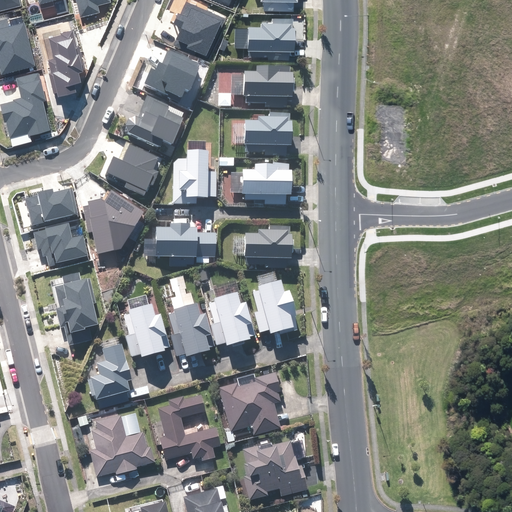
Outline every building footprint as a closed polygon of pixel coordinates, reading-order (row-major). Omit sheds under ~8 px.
[(0,0),(0,10),(21,6),(19,0),(0,0)] [(75,0),(80,18),(100,13),(98,5),(111,2),(110,0),(75,0)] [(260,0),(260,3),(264,3),(264,13),(293,14),(293,4),(297,4),(297,0),(260,0)] [(207,58),(225,19),(186,2),(180,14),(178,13),(173,24),(181,28),(173,45),(199,57),(200,55),(207,58)] [(0,75),(36,66),(25,22),(9,27),(7,19),(0,20),(0,75)] [(248,51),(248,58),(268,58),(268,61),(289,61),(289,52),(294,52),(294,28),(293,28),(293,20),(272,19),(272,23),(261,23),(261,28),(248,27),(247,51),(248,51)] [(76,46),(73,31),(61,33),(61,35),(48,38),(53,59),(48,60),(51,73),(49,74),(54,93),(57,92),(58,97),(76,92),(74,85),(81,83),(79,73),(83,72),(83,71),(85,70),(79,45),(76,46)] [(167,97),(179,102),(184,91),(189,93),(200,68),(197,67),(199,63),(188,59),(189,58),(168,49),(162,63),(159,61),(155,70),(151,68),(144,85),(167,95),(167,97)] [(245,71),(244,95),(247,95),(247,100),(266,100),(266,104),(287,105),(288,96),(292,96),(293,72),(290,72),(290,65),(276,64),(276,66),(257,65),(257,71),(245,71)] [(29,136),(50,131),(43,102),(46,101),(39,72),(16,78),(21,98),(13,100),(13,101),(0,104),(5,123),(6,122),(10,138),(28,133),(29,136)] [(128,133),(160,147),(162,141),(171,145),(183,118),(167,111),(168,107),(167,107),(169,105),(148,95),(138,117),(135,116),(129,118),(125,125),(128,133)] [(246,121),(245,150),(265,151),(265,154),(286,154),(286,145),(291,145),(291,121),(289,121),(289,113),(269,112),(269,117),(258,116),(258,121),(246,121)] [(125,186),(144,195),(149,183),(153,185),(159,171),(154,169),(160,157),(130,143),(122,160),(113,155),(106,172),(127,182),(125,186)] [(175,162),(174,202),(198,202),(198,197),(209,197),(209,195),(217,196),(218,171),(210,171),(210,150),(189,150),(188,158),(180,158),(175,162)] [(234,158),(220,158),(220,167),(234,167),(234,158)] [(243,168),(243,192),(246,192),(246,197),(266,197),(266,201),(286,202),(286,192),(292,192),(292,168),(289,168),(289,162),(275,161),(275,162),(256,162),(256,168),(243,168)] [(32,225),(79,215),(73,188),(53,192),(53,189),(38,192),(39,195),(25,198),(27,211),(28,210),(32,225)] [(144,212),(111,190),(104,200),(102,199),(88,202),(89,205),(83,207),(88,233),(93,232),(97,254),(121,249),(144,212)] [(72,236),(69,222),(45,228),(45,230),(34,233),(38,249),(41,248),(43,256),(47,255),(49,266),(89,256),(84,234),(72,236)] [(157,227),(156,256),(215,257),(215,233),(197,233),(197,228),(190,228),(190,225),(171,224),(171,228),(157,227)] [(245,233),(244,257),(266,258),(266,266),(286,266),(286,258),(292,258),(292,234),(289,234),(289,226),(270,225),(270,230),(258,229),(258,233),(245,233)] [(69,345),(92,339),(89,326),(98,324),(93,304),(96,303),(90,278),(81,280),(79,273),(63,277),(64,284),(55,287),(60,307),(56,308),(60,328),(64,327),(69,345)] [(275,331),(276,335),(286,333),(286,334),(303,330),(300,319),(302,318),(295,293),(290,294),(286,282),(263,288),(264,293),(259,294),(264,313),(261,314),(266,333),(275,331)] [(234,343),(235,346),(258,340),(257,337),(263,336),(254,303),(249,305),(245,293),(222,300),(223,303),(217,304),(223,324),(220,325),(225,346),(234,343)] [(187,354),(188,357),(211,351),(210,348),(215,347),(207,315),(202,316),(198,304),(175,310),(176,313),(170,315),(175,335),(173,336),(178,356),(187,354)] [(146,358),(147,361),(170,354),(170,351),(174,350),(166,318),(160,320),(157,307),(133,314),(140,337),(131,340),(137,360),(146,358)] [(95,398),(97,402),(130,394),(127,384),(131,383),(121,347),(103,352),(106,364),(97,366),(100,378),(90,380),(91,382),(88,382),(93,398),(95,398)] [(239,379),(218,384),(229,427),(251,422),(253,432),(281,426),(275,399),(282,398),(276,372),(257,377),(258,381),(240,386),(239,379)] [(203,396),(156,407),(169,462),(191,457),(204,454),(216,451),(215,446),(223,444),(219,431),(186,439),(180,415),(206,409),(203,396)] [(89,453),(95,477),(125,471),(137,474),(141,468),(159,463),(149,431),(142,430),(138,414),(98,423),(99,429),(93,433),(98,449),(89,453)] [(90,425),(87,416),(76,419),(78,429),(90,425)] [(248,479),(254,502),(273,498),(272,494),(284,490),(286,498),(312,491),(306,468),(301,469),(294,443),(277,448),(277,449),(263,453),(262,448),(247,452),(251,466),(248,467),(251,478),(248,479)] [(222,511),(217,488),(185,497),(188,511),(222,511)]
